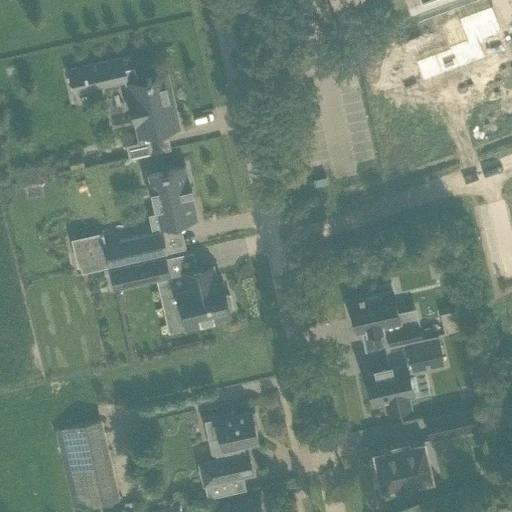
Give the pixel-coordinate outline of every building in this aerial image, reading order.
[(448,48),(415,61),(422,80),(485,57),(480,44),(485,42),(484,39),(501,32),(492,6),(458,19),(465,40),(448,47),(448,48)] [(131,82),(143,134),(171,127),(166,106),(173,104),(166,73),(137,79),(134,65),(123,68),(121,57),(84,65),(89,87),(123,79),(124,84),(131,82)] [(511,61),(476,75),(484,98),(511,87),(511,61)] [(511,87),(484,98),(493,121),(487,124),(492,137),(511,130),(511,87)] [(145,139),(126,143),(129,157),(148,152),(145,139)] [(81,155),(68,158),(70,169),(84,165),(81,155)] [(204,213),(193,163),(156,172),(167,222),(204,213)] [(174,249),(168,227),(126,237),(131,259),(174,249)] [(169,275),(164,256),(110,268),(114,288),(169,275)] [(225,293),(222,279),(216,280),(212,264),(180,272),(184,287),(176,289),(185,328),(220,320),(219,316),(230,314),(229,311),(231,304),(229,294),(225,293)] [(370,327),(370,329),(383,326),(382,324),(386,323),(388,329),(386,330),(389,345),(406,341),(421,338),(417,322),(399,326),(390,282),(370,286),(371,291),(363,293),(362,290),(357,291),(357,294),(348,296),(348,298),(344,299),(348,314),(351,313),(355,330),(370,327)] [(421,338),(406,341),(409,358),(403,360),(404,364),(390,367),(390,363),(374,367),(375,371),(366,373),(372,402),(384,399),(386,410),(409,405),(407,394),(413,393),(408,371),(443,363),(437,335),(421,338)] [(484,426),(479,404),(446,412),(450,433),(484,426)] [(250,410),(234,414),(234,411),(214,415),(219,436),(213,437),(210,441),(212,452),(217,453),(223,452),(224,458),(199,463),(204,483),(205,483),(208,496),(222,493),(219,480),(252,472),(248,452),(241,454),(239,445),(254,441),(251,430),(255,429),(254,425),(257,424),(254,413),(251,414),(250,410)] [(63,427),(81,506),(118,497),(100,419),(63,427)] [(416,479),(431,476),(423,441),(424,441),(423,440),(422,440),(407,444),(406,441),(389,444),(390,447),(375,451),(375,450),(373,450),(373,452),(374,452),(375,455),(371,456),(375,471),(378,470),(381,486),(381,487),(383,487),(396,484),(396,485),(416,480),(416,479)] [(262,511),(259,498),(216,507),(217,511),(262,511)]
